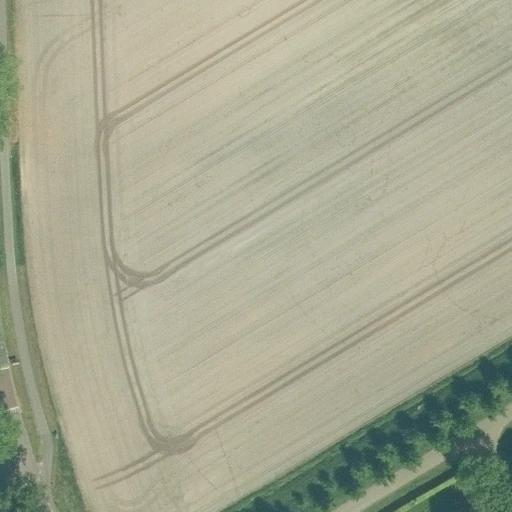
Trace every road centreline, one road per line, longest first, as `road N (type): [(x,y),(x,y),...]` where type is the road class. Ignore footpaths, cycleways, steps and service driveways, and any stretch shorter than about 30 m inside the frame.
road 1 (unclassified): [(343,511),(511,410)]
road 2 (tertiary): [(43,511),(12,435),(0,364)]
